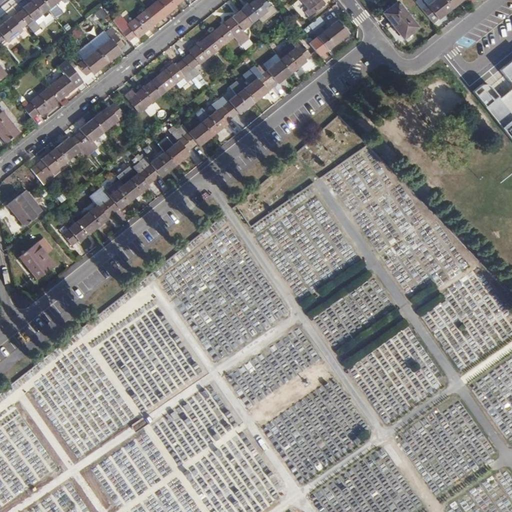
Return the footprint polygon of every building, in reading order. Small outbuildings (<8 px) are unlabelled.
[(19,13),(27,24),(36,35),(42,30),(34,20),(48,9),(41,0),(33,0),(24,7),(24,9),(19,13)] [(41,0),(48,9),(59,0),(41,0)] [(183,0),(158,0),(145,11),(156,24),(177,7),(176,6),(183,0)] [(253,0),(241,10),(251,23),(257,18),(262,24),(276,13),(266,0),(253,0)] [(304,0),(315,13),(326,4),(322,0),(304,0)] [(452,9),(444,0),(435,0),(422,11),(433,24),(452,9)] [(444,0),(452,9),(461,0),(444,0)] [(397,3),(383,14),(403,39),(417,28),(397,3)] [(242,30),(251,23),(241,10),(211,34),(221,47),(233,37),(239,44),(248,37),(242,30)] [(121,15),(113,22),(121,32),(129,42),(137,36),(138,38),(156,24),(145,11),(128,24),(121,15)] [(0,42),(1,44),(6,40),(7,41),(22,30),(21,28),(27,24),(19,13),(13,18),(12,17),(0,26),(0,42)] [(338,20),(309,43),(319,56),(348,33),(338,20)] [(97,50),(107,62),(121,52),(119,49),(124,45),(114,33),(109,37),(110,39),(97,50)] [(199,64),(221,47),(211,34),(190,51),(191,53),(182,60),(190,70),(195,77),(198,75),(192,68),(199,63),(199,64)] [(295,47),(280,59),(291,72),(306,60),(305,59),(312,54),(300,39),(293,44),(295,47)] [(94,73),(107,62),(97,50),(78,65),(86,75),(92,71),(94,73)] [(511,58),(501,68),(511,81),(511,87),(501,96),(491,84),(490,83),(488,82),(486,82),(485,82),(483,82),(482,83),(481,84),(474,89),(511,136),(511,58)] [(291,72),(280,59),(267,70),(268,71),(262,75),(272,87),(291,72)] [(183,75),(190,70),(182,60),(175,65),(174,64),(156,78),(166,90),(184,76),(183,75)] [(262,75),(255,66),(243,75),(250,84),(243,89),(254,102),(272,87),(262,75)] [(65,75),(48,88),(58,101),(75,88),(74,86),(81,80),(73,70),(66,75),(65,75)] [(166,90),(156,78),(135,94),(132,91),(126,95),(139,111),(166,90)] [(239,113),(254,102),(243,89),(236,80),(229,86),(236,94),(229,99),(225,94),(218,100),(232,118),(239,112),(239,113)] [(32,102),(24,108),(32,119),(40,113),(41,115),(58,101),(48,88),(31,101),(32,102)] [(350,126),(368,111),(357,99),(339,115),(350,126)] [(226,122),(232,118),(218,100),(211,105),(216,111),(202,122),(212,135),(227,123),(226,122)] [(108,107),(94,119),(104,132),(119,120),(118,119),(124,114),(115,103),(109,108),(108,107)] [(0,107),(0,135),(5,142),(19,132),(9,119),(12,117),(6,108),(3,111),(0,107)] [(82,132),(76,136),(85,147),(104,132),(94,119),(80,130),(82,132)] [(199,146),(212,135),(202,122),(183,137),(192,147),(197,143),(199,146)] [(179,131),(160,146),(165,151),(183,137),(179,131)] [(70,138),(56,149),(66,162),(85,147),(76,136),(72,140),(70,138)] [(183,137),(165,151),(175,165),(189,154),(187,151),(192,147),(183,137)] [(31,170),(43,185),(69,165),(66,162),(56,149),(42,160),(43,161),(31,170)] [(145,169),(153,180),(160,175),(161,176),(175,165),(165,151),(150,163),(151,164),(145,169)] [(123,184),(134,198),(149,186),(148,185),(153,180),(145,169),(139,174),(138,173),(123,184)] [(101,198),(104,202),(113,213),(119,208),(120,209),(134,198),(123,184),(109,195),(110,197),(107,199),(104,196),(101,198)] [(21,195),(8,205),(24,226),(38,215),(43,210),(27,190),(21,195)] [(83,217),(93,230),(108,218),(107,217),(113,213),(104,202),(98,206),(97,205),(83,217)] [(79,241),(93,230),(83,217),(69,228),(70,229),(63,234),(72,246),(78,240),(79,241)] [(53,249),(44,238),(19,257),(36,279),(54,265),(46,255),(53,249)] [(87,503),(89,502),(76,479),(64,486),(71,499),(82,493),(87,503)]
